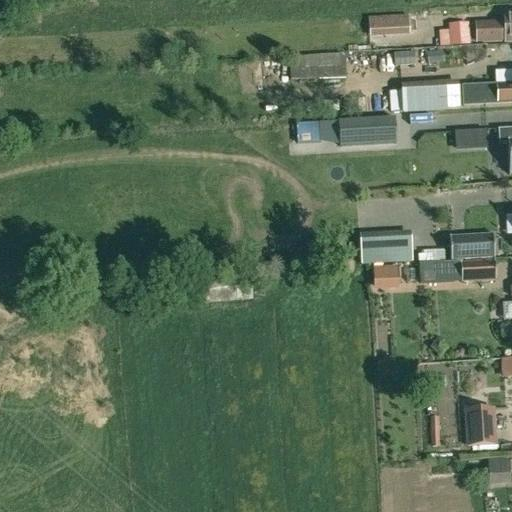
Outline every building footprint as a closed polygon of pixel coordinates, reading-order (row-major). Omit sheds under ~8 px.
[(409,16),(389,17),(390,36),(393,35),(410,35),(409,16)] [(511,18),(504,18),(505,23),(476,24),(476,41),(505,40),(505,42),(511,41),(511,18)] [(470,46),(468,24),(448,26),(449,32),(439,33),(440,48),(470,46)] [(292,58),(289,58),(290,81),(345,78),(344,54),(292,57),(292,58)] [(460,110),(459,82),(400,85),(402,113),(460,110)] [(511,87),(503,88),(503,85),(462,87),(463,106),(511,103),(511,87)] [(339,147),(341,147),(396,144),(394,118),(338,121),(338,128),(339,147)] [(511,128),(497,130),(498,144),(507,144),(509,175),(511,174),(511,128)] [(472,133),(473,151),(486,150),(485,132),(472,133)] [(359,235),(360,266),(412,263),(410,232),(359,235)] [(492,235),(450,238),(452,261),(494,258),(492,235)] [(461,282),(460,264),(459,262),(419,264),(419,284),(461,282)] [(494,262),(460,264),(461,282),(495,281),(494,262)] [(397,288),(397,266),(372,267),(373,289),(397,288)] [(204,283),(204,289),(205,305),(253,300),(251,279),(204,283)] [(511,359),(502,360),(502,378),(511,377),(511,359)] [(496,446),(494,409),(464,410),(466,447),(496,446)]
